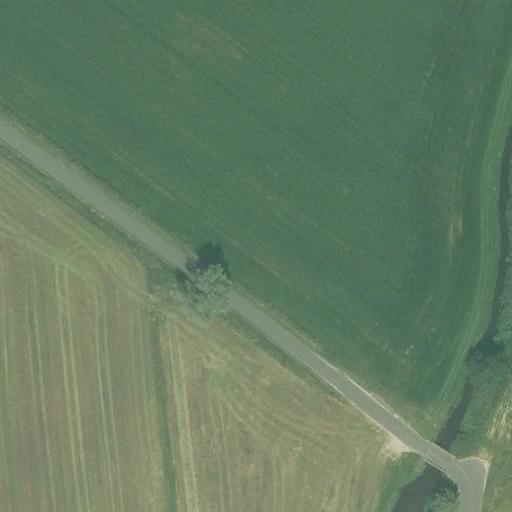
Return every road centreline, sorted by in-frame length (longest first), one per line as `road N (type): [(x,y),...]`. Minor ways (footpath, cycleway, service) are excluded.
road 1 (residential): [(0,135),(449,465),(464,511)]
road 2 (unknown): [(449,465),(511,318)]
